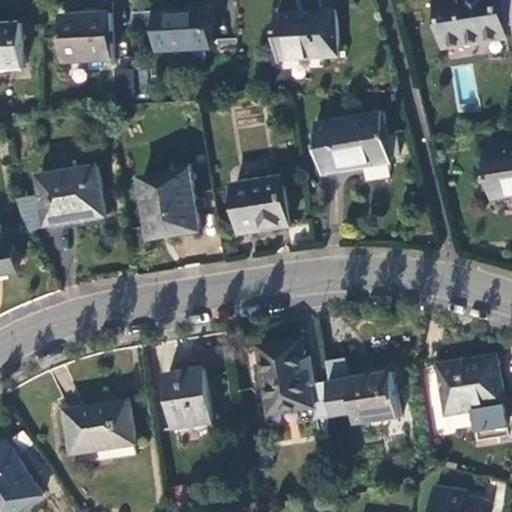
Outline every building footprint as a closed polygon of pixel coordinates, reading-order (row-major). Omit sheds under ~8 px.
[(437,0),(447,49),(511,39),(511,31),(511,25),(506,0),(474,0),(471,1),(471,0),(437,0)] [(213,9),(161,12),(163,51),(216,48),(213,9)] [(339,12),(279,16),(281,59),(341,56),(339,12)] [(116,57),(113,14),(64,16),(66,60),(116,57)] [(24,24),(0,24),(0,68),(27,67),(24,24)] [(139,99),(136,69),(117,70),(119,101),(139,99)] [(388,114),(319,125),(327,175),(346,173),(344,167),(396,159),(388,114)] [(511,145),(488,150),(497,201),(511,198),(511,145)] [(109,217),(101,168),(42,178),(50,226),(66,224),(66,220),(88,215),(89,219),(109,217)] [(202,229),(192,171),(144,179),(153,237),(202,229)] [(287,178),(287,174),(237,182),(245,233),(295,225),(287,178)] [(3,224),(0,224),(0,274),(21,272),(17,244),(7,246),(3,224)] [(309,335),(260,343),(275,417),(317,410),(319,420),(335,417),(331,382),(323,383),(318,355),(313,356),(309,335)] [(511,436),(511,396),(505,352),(465,358),(443,363),(451,416),(480,413),(486,441),(511,436)] [(349,359),(329,362),(331,382),(335,417),(357,414),(359,425),(406,418),(397,371),(353,377),(349,359)] [(224,422),(216,365),(171,372),(180,428),(224,422)] [(77,455),(106,451),(143,445),(148,445),(140,396),(70,407),(77,455)] [(9,442),(0,448),(0,511),(18,511),(44,494),(9,442)] [(143,445),(106,451),(108,461),(145,454),(143,445)] [(439,491),(471,495),(471,489),(440,485),(439,491)] [(489,498),(471,495),(439,491),(435,511),(487,511),(489,499),(489,498)] [(506,511),(508,501),(489,499),(487,511),(506,511)]
